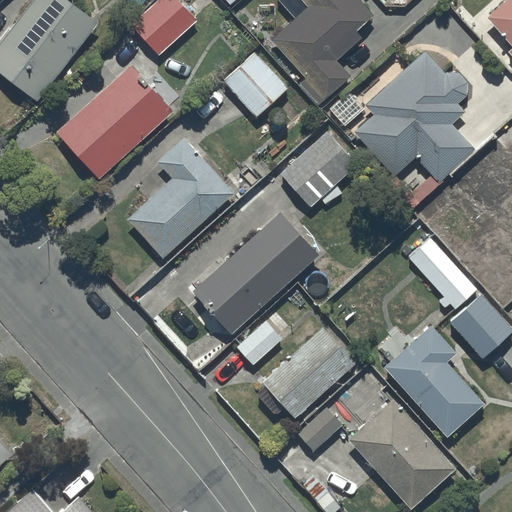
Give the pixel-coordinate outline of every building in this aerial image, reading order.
[(0,78),(36,105),(97,24),(65,0),(35,0),(0,46),(0,78)] [(175,0),(159,0),(130,27),(158,58),(196,23),(175,0)] [(356,0),(297,0),(306,9),(270,42),(304,79),(297,86),(316,108),(351,77),(337,62),(362,39),(356,33),(373,18),(356,0)] [(511,0),(509,0),(485,20),(511,51),(506,55),(511,62),(511,0)] [(371,116),(353,133),(394,178),(415,160),(438,185),(475,152),(451,126),(465,113),(458,105),(473,91),(451,68),(444,74),(424,53),(364,108),(371,116)] [(288,91),(255,56),(223,86),(256,121),(288,91)] [(130,69),(56,135),(97,181),(172,113),(152,91),(154,89),(139,73),(136,76),(130,69)] [(325,133),(278,176),(309,210),(356,166),(325,133)] [(511,154),(495,136),(448,178),(486,221),(511,197),(511,188),(509,185),(511,181),(511,154)] [(183,141),(156,166),(171,181),(126,222),(163,262),(234,196),(202,160),(204,158),(191,144),(189,147),(183,141)] [(277,214),(190,294),(230,338),(318,258),(277,214)] [(431,238),(407,259),(443,299),(438,303),(445,311),(449,307),(454,312),(478,290),(431,238)] [(511,331),(480,296),(448,324),(482,362),(511,334),(511,331)] [(264,322),(236,350),(253,368),(282,340),(281,339),(292,329),(276,313),(265,324),(264,322)] [(430,327),(382,370),(446,441),(484,407),(447,366),(457,357),(430,327)] [(293,421),(355,364),(357,363),(334,338),(336,336),(330,329),(327,332),(324,328),(284,366),(281,363),(270,372),(272,375),(261,385),(263,388),(255,396),(276,419),(284,411),(293,421)] [(393,401),(347,442),(409,511),(411,511),(456,471),(393,401)] [(327,408),(297,437),(313,454),(343,425),(327,408)] [(0,468),(13,456),(0,441),(0,468)] [(89,511),(79,500),(76,503),(51,475),(8,511),(89,511)]
